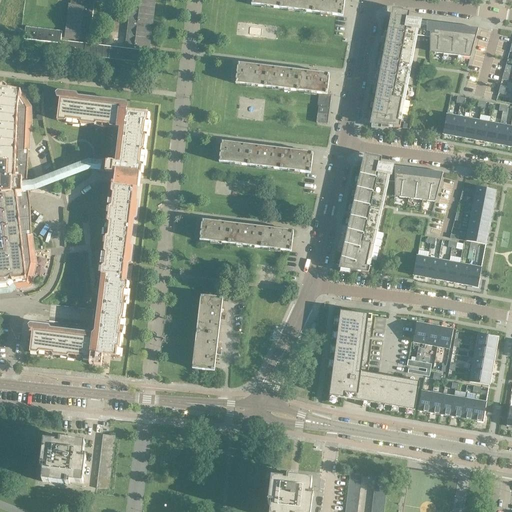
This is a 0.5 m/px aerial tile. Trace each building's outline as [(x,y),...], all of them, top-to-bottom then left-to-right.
[(70,0),(70,5),(69,5),(65,38),(79,40),(79,38),(84,39),(89,39),(94,0),(130,0),(125,44),(130,45),(134,45),(134,46),(149,48),(152,29),(149,29),(150,24),(152,24),(155,0),(70,0)] [(252,0),(251,5),(260,6),(260,8),(272,10),(273,8),(282,9),(282,0),(252,0)] [(282,0),(282,9),(288,10),(288,12),(294,12),(295,10),(300,11),(300,13),(306,14),(306,12),(312,13),(313,0),(282,0)] [(313,0),(312,13),(321,14),(321,16),(333,17),(333,15),(342,16),(344,0),(313,0)] [(390,17),(370,125),(400,128),(417,36),(430,38),(430,52),(470,58),(478,28),(408,20),(409,13),(391,9),(390,17)] [(129,49),(130,45),(125,44),(125,48),(89,44),(89,39),(84,39),(84,44),(61,41),(62,32),(25,27),(23,39),(60,44),(59,53),(145,63),(146,51),(129,49)] [(248,65),(238,64),(235,84),(245,85),(244,87),(257,88),(257,86),(266,87),(268,68),(256,66),(256,64),(248,63),(248,65)] [(280,69),(268,68),(266,87),(272,88),(272,90),(279,91),(279,89),(284,90),(284,92),(291,92),(291,90),(296,91),(299,71),(289,70),(289,68),(281,67),(280,69)] [(313,73),(299,71),(296,91),(305,92),(305,94),(317,96),(317,94),(318,94),(326,95),(329,75),(321,74),(321,72),(313,71),(313,73)] [(0,294),(11,293),(16,289),(31,287),(37,264),(33,235),(31,235),(30,206),(27,178),(28,151),(30,151),(30,136),(32,124),(31,107),(21,92),(7,89),(7,88),(4,86),(0,87),(0,294)] [(58,92),(56,94),(58,99),(59,99),(57,121),(64,122),(64,123),(72,125),(80,125),(80,124),(94,126),(94,127),(102,129),(110,129),(110,127),(117,128),(118,128),(120,128),(116,162),(102,161),(95,161),(94,169),(100,171),(115,173),(114,183),(111,182),(111,184),(112,185),(111,192),(110,192),(107,200),(108,208),(109,208),(109,207),(107,222),(106,222),(104,229),(104,237),(105,237),(103,251),(102,251),(100,259),(100,267),(101,267),(100,275),(102,275),(95,333),(93,334),(50,329),(49,326),(30,324),(29,326),(30,330),(29,333),(32,333),(29,353),(37,354),(37,355),(44,357),(53,357),(53,356),(67,357),(67,358),(74,360),(82,360),(82,359),(89,360),(89,364),(101,366),(102,356),(116,357),(118,359),(120,357),(120,349),(119,349),(121,335),(122,335),(124,327),(124,319),(123,319),(124,305),(126,305),(128,298),(127,290),(126,290),(127,282),(126,282),(128,265),(131,263),(133,248),(130,245),(133,220),(136,218),(138,203),(136,201),(139,174),(141,174),(142,166),(143,166),(145,159),(144,151),(143,151),(145,137),(146,137),(148,129),(148,121),(147,121),(148,113),(126,110),(127,106),(125,103),(77,97),(76,95),(58,92)] [(328,114),(318,113),(316,123),(327,124),(328,114)] [(454,137),(457,117),(446,115),(442,135),(454,137)] [(464,139),(468,119),(457,117),(454,137),(464,139)] [(475,141),(478,121),(468,119),(464,139),(475,141)] [(485,143),(489,123),(478,121),(475,141),(478,141),(485,143)] [(496,145),(500,125),(489,123),(485,143),(496,145)] [(507,147),(510,127),(500,125),(496,145),(507,147)] [(231,144),(222,142),(219,162),(228,163),(228,165),(240,167),(240,165),(249,166),(252,146),(239,145),(240,143),(231,142),(231,144)] [(264,148),(252,146),(249,166),(256,167),(256,169),(262,169),(262,167),(268,168),(267,170),(274,171),(274,169),(279,169),(282,150),(272,149),(272,147),(264,146),(264,148)] [(296,152),(282,150),(279,169),(289,170),(288,173),(300,174),(301,172),(310,173),(312,154),(305,153),(305,151),(297,150),(296,152)] [(381,158),(364,154),(362,163),(339,269),(369,273),(389,182),(395,183),(395,194),(400,195),(399,197),(435,202),(443,172),(380,165),(381,158)] [(494,202),(496,191),(476,187),(474,199),(494,202)] [(492,213),(494,202),(474,199),(472,209),(492,213)] [(490,224),(492,213),(472,209),(470,220),(490,224)] [(202,221),(200,240),(209,242),(208,244),(221,245),(221,243),(230,244),(232,224),(220,223),(220,221),(212,220),(212,222),(202,221)] [(488,234),(490,224),(470,220),(468,230),(488,234)] [(232,224),(230,244),(236,245),(236,247),(243,248),(243,246),(248,246),(248,248),(254,249),(255,247),(260,248),(263,228),(253,227),(253,225),(245,224),(244,226),(232,224)] [(269,249),(269,251),(281,252),(281,250),(290,251),(293,232),(285,231),(285,229),(277,228),(277,230),(263,228),(260,248),(269,249)] [(488,234),(468,230),(466,242),(470,242),(474,243),(478,244),(485,245),(488,234)] [(424,278),(428,258),(416,256),(413,276),(424,278)] [(434,280),(438,260),(428,258),(424,278),(434,280)] [(445,282),(449,262),(438,260),(434,280),(445,282)] [(456,284),(459,264),(449,262),(445,282),(456,284)] [(466,286),(470,266),(459,264),(456,284),(466,286)] [(477,288),(481,268),(470,266),(466,286),(477,288)] [(201,296),(199,314),(196,332),(218,335),(220,321),(225,321),(225,315),(221,315),(223,299),(201,296)] [(356,373),(364,315),(340,312),(339,319),(338,326),(337,333),(336,340),(335,347),(334,354),(333,362),(332,369),(329,397),(330,397),(337,398),(344,398),(346,399),(346,395),(357,397),(356,400),(363,402),(370,403),(377,404),(384,405),(392,407),(399,408),(406,409),(413,410),(414,411),(419,387),(418,387),(361,377),(362,374),(362,373),(360,372),(359,372),(359,373),(356,373)] [(425,345),(429,325),(416,323),(413,343),(425,345)] [(437,347),(441,328),(429,325),(425,345),(437,347)] [(449,350),(453,330),(441,328),(437,347),(449,350)] [(196,332),(194,350),(192,369),(214,371),(216,355),(221,355),(221,350),(216,350),(218,335),(196,332)] [(497,338),(478,334),(475,347),(495,350),(497,338)] [(493,362),(495,350),(475,347),(473,358),(493,362)] [(418,348),(415,361),(416,361),(420,362),(422,363),(424,349),(418,348)] [(491,374),(493,362),(473,358),(471,370),(491,374)] [(489,386),(491,374),(471,370),(469,383),(489,386)] [(429,413),(432,393),(421,391),(418,411),(429,413)] [(439,415),(443,395),(432,393),(429,413),(439,415)] [(450,417),(453,397),(443,395),(439,415),(450,417)] [(461,419),(464,399),(453,397),(450,417),(461,419)] [(471,421),(475,401),(464,399),(461,419),(471,421)] [(483,423),(486,403),(475,401),(471,421),(483,423)] [(57,443),(44,442),(41,469),(44,469),(42,482),(70,485),(70,482),(83,484),(86,459),(86,457),(83,456),(85,444),(77,443),(78,439),(76,439),(76,437),(61,435),(61,437),(58,437),(57,443)] [(311,480),(271,475),(268,505),(271,505),(269,511),(310,511),(313,493),(310,493),(311,480)]
